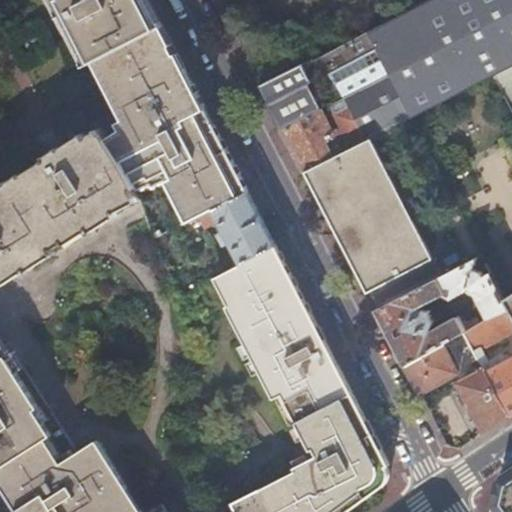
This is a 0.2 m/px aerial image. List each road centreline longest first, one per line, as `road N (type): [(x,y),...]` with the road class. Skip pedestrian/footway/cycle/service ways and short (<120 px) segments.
road 1 (residential): [(179,0),(436,493)]
road 2 (unknown): [(401,0),(224,86)]
